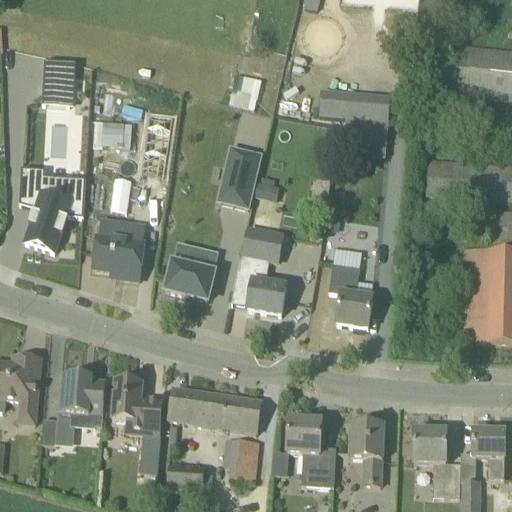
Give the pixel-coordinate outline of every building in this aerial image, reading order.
[(511,106),(511,55),(456,50),(451,101),(511,106)] [(42,111),(69,112),(72,68),(45,66),(42,111)] [(231,79),(226,107),(254,112),(259,84),(231,79)] [(146,155),(152,128),(104,118),(95,160),(124,166),(127,151),(146,155)] [(388,128),(346,124),(343,160),(385,164),(388,128)] [(170,156),(170,134),(161,134),(160,156),(170,156)] [(228,152),(215,208),(248,216),(261,160),(228,152)] [(141,185),(165,189),(169,161),(145,158),(141,185)] [(511,170),(428,165),(425,202),(511,207),(511,170)] [(29,233),(29,235),(31,235),(26,253),(56,262),(61,244),(63,244),(64,243),(63,243),(67,229),(68,229),(68,228),(66,227),(66,224),(83,225),(86,185),(69,184),(68,202),(44,201),(45,176),(21,175),(19,214),(36,219),(35,222),(32,222),(32,223),(33,223),(30,234),(29,233)] [(276,207),(279,192),(258,188),(255,203),(276,207)] [(511,217),(487,217),(485,255),(467,255),(464,348),(511,349),(511,217)] [(144,246),(147,230),(120,227),(117,242),(102,240),(99,239),(95,271),(113,274),(127,276),(126,280),(142,282),(147,246),(144,246)] [(245,261),(243,260),(239,284),(252,286),(247,316),(281,322),(286,291),(266,287),(269,266),(278,267),(283,241),(249,235),(245,261)] [(173,269),(167,297),(184,301),(184,303),(196,305),(196,304),(208,307),(215,279),(173,269)] [(373,303),(358,300),(356,300),(360,274),(333,270),(329,298),(341,300),(336,330),(368,335),(373,303)] [(5,415),(6,406),(20,407),(18,429),(35,431),(40,365),(13,363),(12,370),(0,369),(0,417),(2,418),(5,415)] [(102,433),(103,422),(106,386),(92,385),(92,383),(61,380),(57,418),(72,420),(71,433),(94,435),(95,432),(102,433)] [(127,439),(159,441),(162,404),(140,403),(142,390),(115,387),(112,426),(128,427),(127,439)] [(169,426),(256,439),(261,407),(174,394),(169,426)] [(56,452),(58,426),(43,425),(41,451),(56,452)] [(289,425),(287,445),(286,461),(304,462),(302,492),(333,494),(336,454),(320,453),(322,427),(289,425)] [(351,431),(350,451),(350,466),(363,467),(362,492),(381,493),(383,433),(351,431)] [(461,476),(460,476),(446,476),(446,470),(446,457),(447,437),(414,436),(414,456),(413,471),(434,471),(433,488),(446,488),(446,503),(460,503),(460,485),(461,476)] [(505,438),(473,437),(472,463),(488,464),(487,485),(504,485),(505,438)] [(228,484),(253,487),(257,447),(232,445),(228,484)] [(203,496),(204,473),(168,471),(167,494),(203,496)] [(460,503),(459,511),(481,511),(482,486),(460,485),(460,503)]
